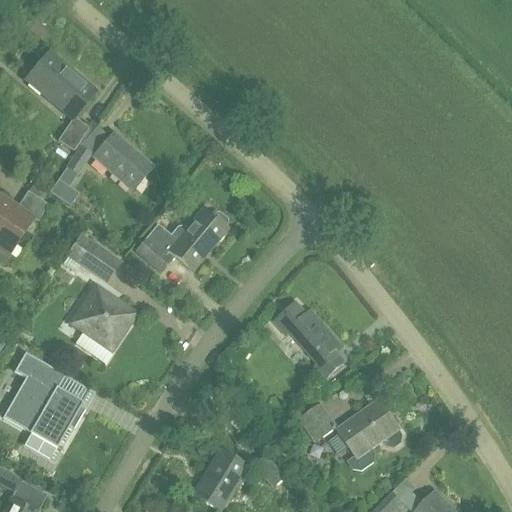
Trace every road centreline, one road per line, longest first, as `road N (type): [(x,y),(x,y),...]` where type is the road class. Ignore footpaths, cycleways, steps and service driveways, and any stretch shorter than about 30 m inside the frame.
road 1 (residential): [(316,218),(233,308),(101,511)]
road 2 (unclassified): [(316,218),(68,0)]
road 3 (unclassified): [(511,483),(464,407),(316,218)]
